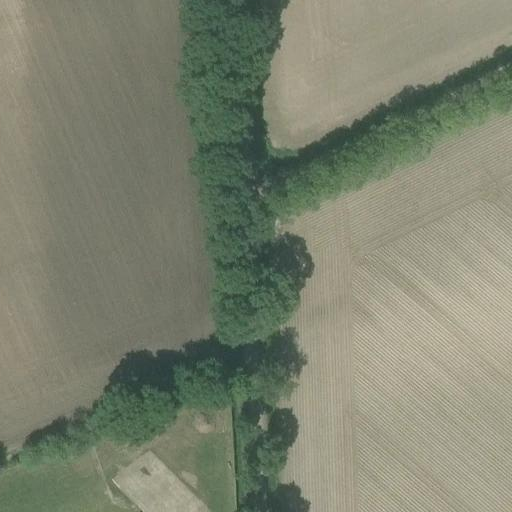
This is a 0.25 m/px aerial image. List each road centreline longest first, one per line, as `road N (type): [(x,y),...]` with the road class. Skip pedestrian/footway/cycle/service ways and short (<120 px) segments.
road 1 (track): [(239,201),(253,455),(248,511)]
road 2 (track): [(239,201),(511,73)]
road 3 (track): [(222,0),(239,201)]
